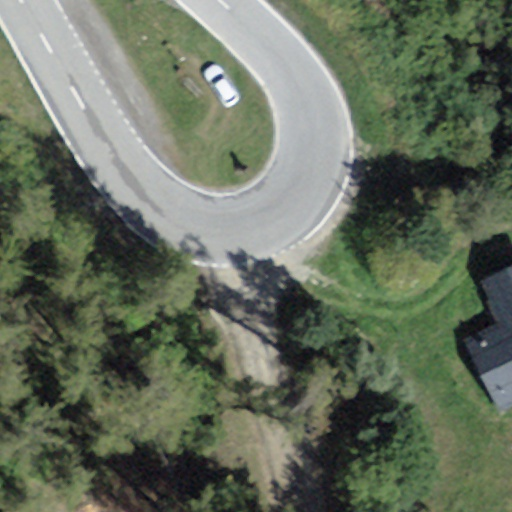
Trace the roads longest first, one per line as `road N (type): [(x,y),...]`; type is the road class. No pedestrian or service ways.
road 1 (tertiary): [(25,0),(99,136),(138,186),(187,216),(235,225),(289,201),(319,144),(313,101),(284,57),(221,0)]
road 2 (track): [(235,225),(265,348),(295,421),(307,511)]
